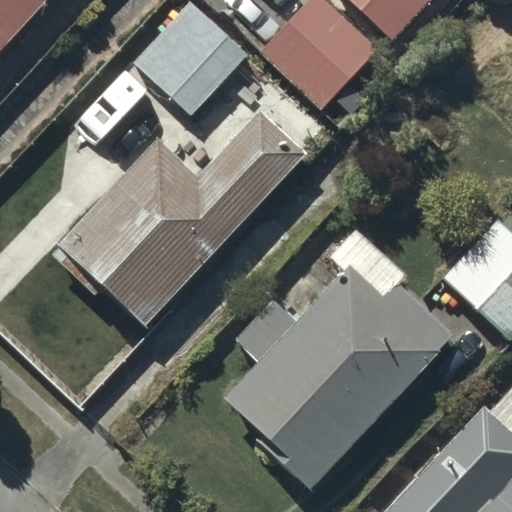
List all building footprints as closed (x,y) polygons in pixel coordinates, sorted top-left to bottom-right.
[(0,0),(0,52),(49,0),(0,0)] [(375,50),(323,0),(307,0),(262,48),(322,105),(375,50)] [(429,0),(349,0),(392,40),(429,0)] [(247,56),(190,3),(135,62),(192,115),(247,56)] [(199,179),(156,139),(57,245),(146,327),(306,155),(260,113),(199,179)] [(511,333),(511,235),(498,222),(443,280),(507,339),(511,333)] [(450,337),(398,287),(385,301),(351,268),(297,324),(270,298),(231,339),(257,364),(223,399),(309,482),(450,337)] [(511,511),(511,434),(482,407),(382,511),(511,511)]
